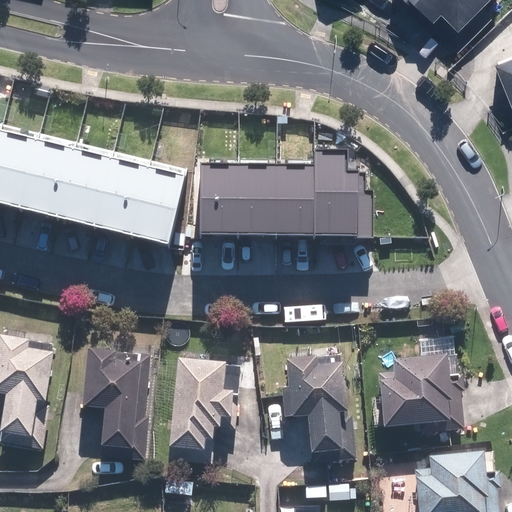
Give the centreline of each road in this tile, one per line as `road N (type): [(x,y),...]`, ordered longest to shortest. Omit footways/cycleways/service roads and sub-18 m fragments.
road 1 (residential): [(0,255),(185,289),(315,299),(411,298),(511,283)]
road 2 (residential): [(239,55),(330,69),(381,92),(423,125),(463,177),(511,280)]
road 3 (unknown): [(267,511),(284,458),(342,361)]
